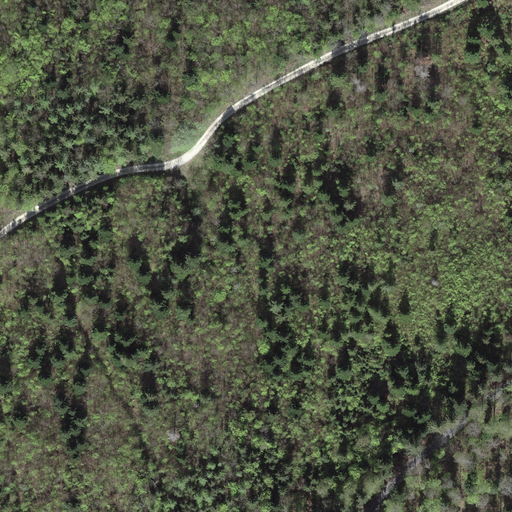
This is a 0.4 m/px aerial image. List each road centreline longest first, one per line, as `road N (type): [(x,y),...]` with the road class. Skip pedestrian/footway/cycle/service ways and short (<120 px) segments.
road 1 (track): [(0,233),(86,183),(175,163),(242,99),(454,0)]
road 2 (unclassified): [(371,511),(438,440),(511,383)]
